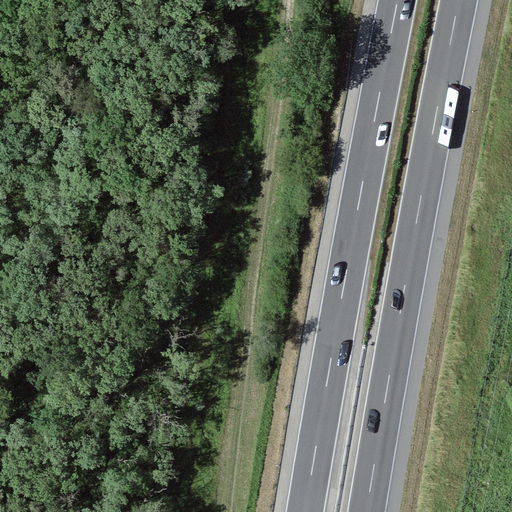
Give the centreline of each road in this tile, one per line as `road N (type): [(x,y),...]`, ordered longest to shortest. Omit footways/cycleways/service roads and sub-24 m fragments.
road 1 (motorway): [(398,0),(305,511)]
road 2 (motorway): [(367,511),(459,0)]
road 3 (track): [(288,0),(225,511)]
